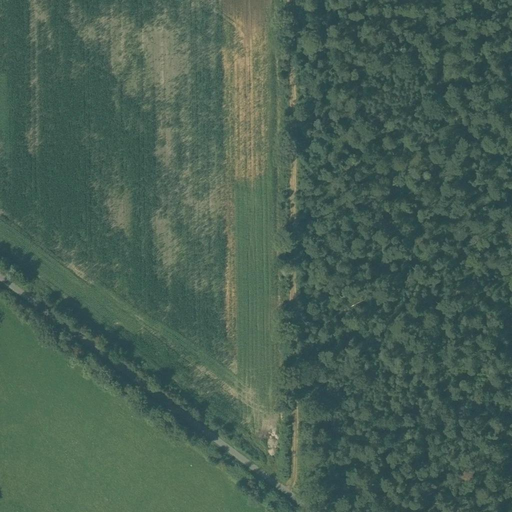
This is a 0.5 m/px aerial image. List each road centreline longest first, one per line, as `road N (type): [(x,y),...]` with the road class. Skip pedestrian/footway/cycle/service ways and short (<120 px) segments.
road 1 (track): [(288,0),(293,481),(285,492)]
road 2 (unclassified): [(310,511),(0,276)]
